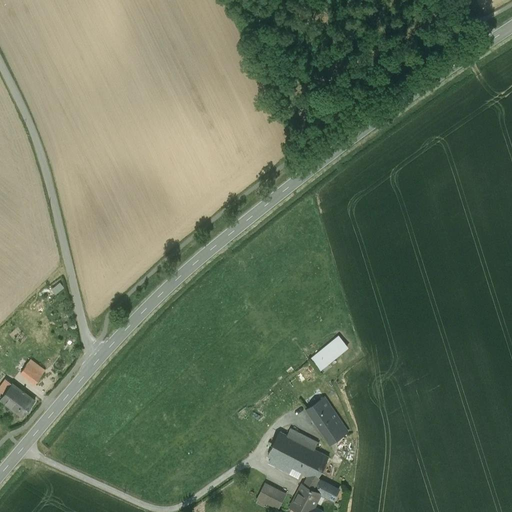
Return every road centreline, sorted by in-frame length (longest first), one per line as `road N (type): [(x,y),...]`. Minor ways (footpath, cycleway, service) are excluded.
road 1 (tertiary): [(511,26),(241,224),(93,364)]
road 2 (residential): [(93,364),(40,153),(0,62)]
road 3 (tertiary): [(93,364),(0,475)]
